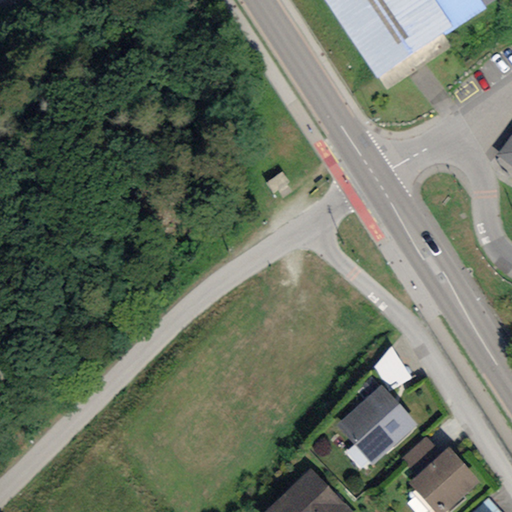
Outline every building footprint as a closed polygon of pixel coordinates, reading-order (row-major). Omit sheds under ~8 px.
[(317,0),(380,88),(485,14),(475,0),(317,0)] [(511,133),(496,155),(511,167),(511,133)] [(416,425),(381,385),(336,426),(371,465),(416,425)] [(418,476),(441,454),(425,437),(402,459),(418,476)] [(446,511),(479,482),(448,448),(441,454),(418,476),(409,484),(434,511),(446,511)] [(352,511),(310,468),(265,511),(352,511)] [(472,511),(500,511),(488,499),(472,511)]
